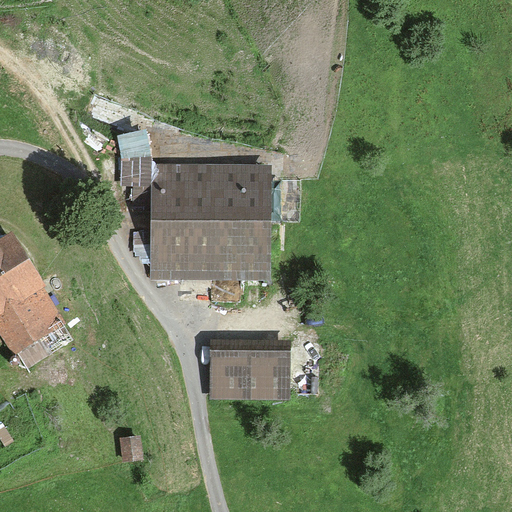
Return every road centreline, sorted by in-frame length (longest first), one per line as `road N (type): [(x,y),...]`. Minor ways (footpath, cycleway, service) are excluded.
road 1 (track): [(0,147),(31,153),(73,177),(176,331),(221,511)]
road 2 (track): [(100,207),(64,128),(0,46)]
